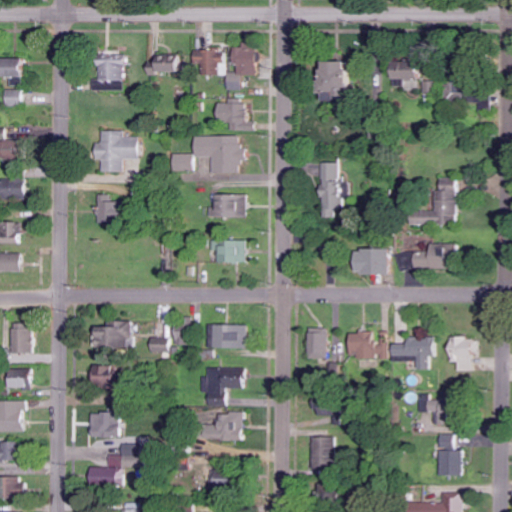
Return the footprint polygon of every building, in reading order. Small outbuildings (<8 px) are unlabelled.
[(265,75),(266,43),(250,42),(250,47),(239,47),(238,63),(246,63),(246,73),(235,73),(235,90),(249,90),(249,75),(265,75)] [(233,75),(233,51),(200,50),(200,64),(212,65),(212,75),(233,75)] [(154,53),(153,75),(162,76),(162,72),(193,72),(193,54),(154,53)] [(35,58),(11,59),(11,77),(36,76),(35,58)] [(124,60),(123,75),(131,75),(132,61),(124,60)] [(361,101),(363,61),(337,60),(336,100),(361,101)] [(400,87),(411,87),(411,79),(434,79),(435,61),(400,61),(400,87)] [(494,93),(484,92),(484,74),(454,73),(453,102),(483,102),(483,111),(494,111),(494,93)] [(13,90),(12,105),(29,105),(29,90),(13,90)] [(236,131),(263,129),(262,121),(256,122),(254,102),(222,104),(223,123),(235,122),(236,131)] [(132,131),(111,131),(112,172),(131,172),(131,160),(148,159),(148,137),(132,137),(132,131)] [(219,173),(247,173),(247,160),(254,160),(254,148),(247,148),(247,135),(203,136),(203,157),(219,157),(219,173)] [(32,139),(2,140),(3,161),(33,160),(32,139)] [(201,154),(174,154),(175,170),(202,169),(201,154)] [(345,162),(328,163),(328,209),(348,209),(348,195),(356,195),(356,182),(346,182),(345,162)] [(32,196),(32,178),(7,179),(7,197),(32,196)] [(431,224),(463,223),(462,195),(464,195),(464,178),(444,179),(445,211),(430,211),(431,224)] [(254,195),(222,194),(222,209),(217,208),(217,217),(254,218),(254,195)] [(105,223),(132,224),(133,196),(106,195),(105,223)] [(27,237),(27,221),(2,222),(2,238),(27,237)] [(253,262),(253,241),(222,240),(222,262),(253,262)] [(465,270),(466,245),(434,244),(434,252),(404,252),(404,269),(465,270)] [(367,274),(400,273),(400,249),(366,249),(367,274)] [(29,254),(0,252),(0,270),(29,272),(29,254)] [(140,321),(119,321),(119,326),(106,326),(105,346),(140,347),(140,321)] [(156,352),(176,352),(176,325),(162,324),(161,337),(156,337),(156,352)] [(181,324),(182,345),(200,345),(199,324),(181,324)] [(39,325),(17,325),(17,353),(40,352),(39,325)] [(214,348),(253,348),(254,325),(214,325),(214,348)] [(334,359),(335,328),(316,327),(315,358),(334,359)] [(394,358),(395,332),(355,331),(355,357),(394,358)] [(399,361),(424,362),(423,369),(437,369),(437,356),(442,357),(443,338),(412,337),(412,344),(399,344),(399,361)] [(465,371),(482,370),(481,337),(455,338),(456,362),(465,362),(465,371)] [(104,370),(117,400),(136,392),(124,362),(104,370)] [(252,388),(253,369),(215,368),(215,377),(208,377),(208,393),(214,393),(213,405),(232,405),(232,388),(252,388)] [(37,388),(38,370),(16,369),(15,388),(37,388)] [(424,395),(425,412),(445,411),(445,419),(467,418),(467,394),(424,395)] [(2,431),(32,431),(33,401),(0,401),(0,411),(2,412),(2,431)] [(345,416),(346,401),(320,401),(320,416),(345,416)] [(99,412),(99,438),(128,437),(128,411),(99,412)] [(252,413),(221,412),(220,440),(252,441),(252,413)] [(461,449),(461,435),(445,435),(445,449),(461,449)] [(338,437),(318,437),(317,470),(338,470),(338,437)] [(28,460),(27,442),(3,443),(3,461),(28,460)] [(132,487),(132,456),(137,456),(137,447),(127,447),(128,455),(116,456),(116,468),(99,468),(99,487),(132,487)] [(470,476),(470,451),(446,451),(446,476),(470,476)] [(29,477),(0,478),(1,498),(30,498),(29,477)] [(470,511),(471,493),(449,492),(449,503),(438,503),(437,511),(470,511)]
